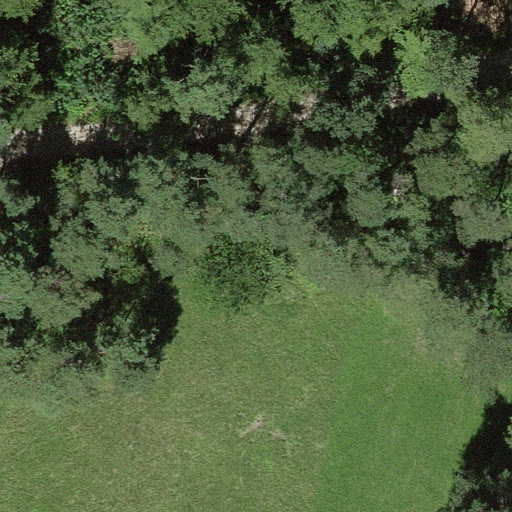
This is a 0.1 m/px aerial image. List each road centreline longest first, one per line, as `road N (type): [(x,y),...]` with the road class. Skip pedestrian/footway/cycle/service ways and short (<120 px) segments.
road 1 (track): [(0,167),(511,62)]
road 2 (track): [(220,127),(235,252)]
